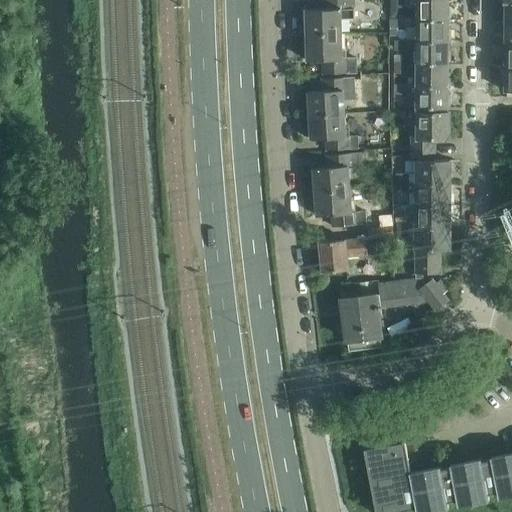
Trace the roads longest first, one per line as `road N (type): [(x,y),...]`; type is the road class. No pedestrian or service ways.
road 1 (primary): [(206,0),(215,216),(260,511)]
road 2 (primary): [(299,511),(256,224),(244,0)]
road 3 (unclassified): [(484,0),(484,304),(394,370),(306,381)]
road 4 (residential): [(306,381),(273,0)]
road 5 (residential): [(333,511),(306,381)]
